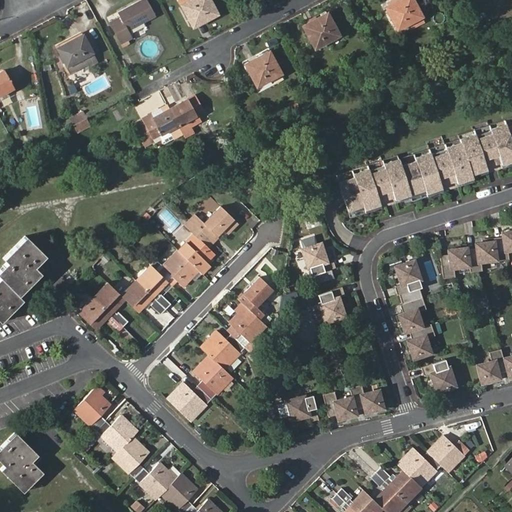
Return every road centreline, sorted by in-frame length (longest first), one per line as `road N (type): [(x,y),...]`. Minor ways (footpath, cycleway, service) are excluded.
road 1 (residential): [(511,194),(387,235),(370,252),(367,279),(411,420)]
road 2 (residential): [(411,420),(214,467),(126,376)]
road 3 (residential): [(126,376),(273,221)]
